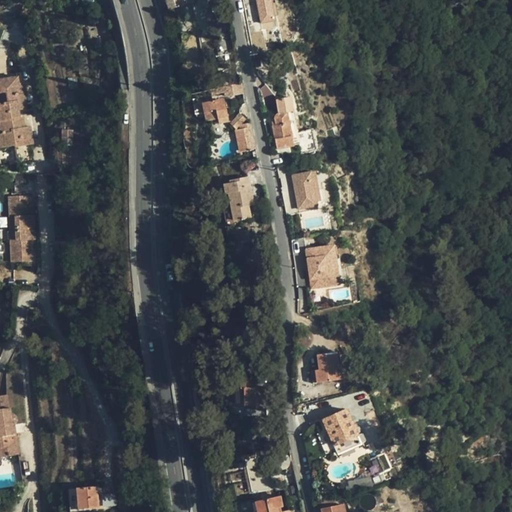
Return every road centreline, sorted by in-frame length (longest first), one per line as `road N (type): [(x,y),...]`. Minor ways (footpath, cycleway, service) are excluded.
road 1 (tertiary): [(233,0),(283,274),(289,423),(315,511)]
road 2 (primary): [(126,0),(140,68),(143,256),(181,511)]
road 3 (primary): [(201,511),(165,264),(163,87),(148,0)]
road 4 (unknown): [(139,511),(109,481),(110,436),(48,303),(43,176),(18,32)]
road 5 (unknown): [(47,298),(27,297),(23,314),(38,511)]
